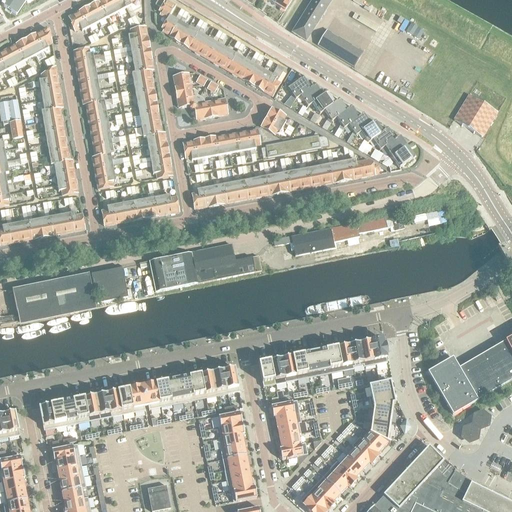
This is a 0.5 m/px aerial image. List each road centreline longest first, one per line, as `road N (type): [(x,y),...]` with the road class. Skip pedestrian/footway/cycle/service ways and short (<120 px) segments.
road 1 (residential): [(0,287),(415,195),(431,184)]
road 2 (tertiary): [(459,157),(245,20)]
road 3 (residential): [(186,220),(407,178),(431,184)]
road 4 (residential): [(92,236),(54,11)]
road 5 (residential): [(21,386),(241,342)]
road 6 (residential): [(171,133),(248,120),(259,103),(173,50),(157,58)]
road 7 (residential): [(241,342),(400,312)]
road 8 (residential): [(241,342),(273,499)]
road 9 (residential): [(46,511),(21,386)]
road 10 (residential): [(400,312),(445,301),(511,262)]
road 11 (residential): [(428,429),(409,392),(400,312)]
